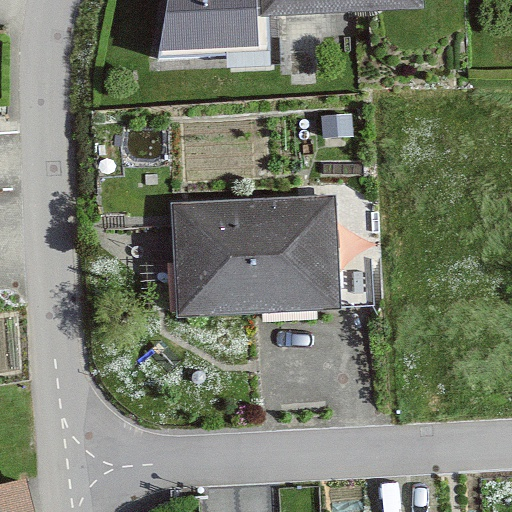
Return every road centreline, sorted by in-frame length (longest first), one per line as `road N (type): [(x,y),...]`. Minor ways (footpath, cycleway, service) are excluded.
road 1 (residential): [(68,468),(45,245),(41,68),(56,0)]
road 2 (residential): [(68,468),(511,451)]
